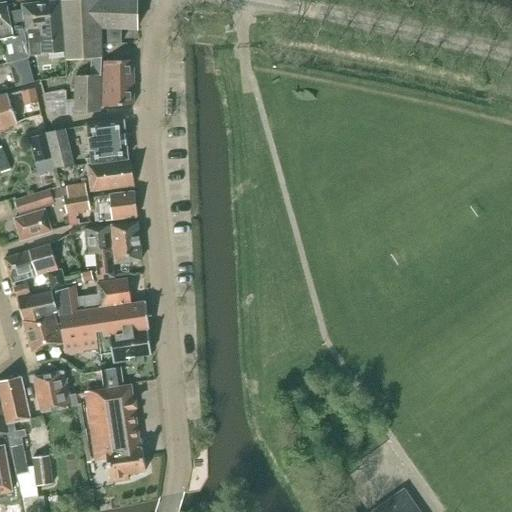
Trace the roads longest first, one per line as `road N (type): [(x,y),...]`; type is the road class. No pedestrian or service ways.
road 1 (unclassified): [(167,511),(179,462),(152,111)]
road 2 (tertiary): [(511,53),(251,0)]
